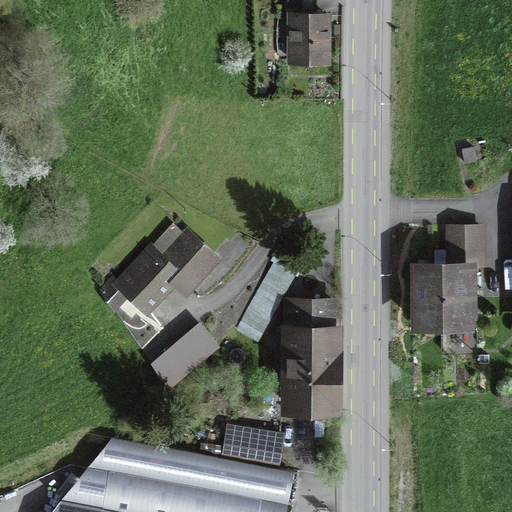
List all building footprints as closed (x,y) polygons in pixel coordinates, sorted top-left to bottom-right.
[(311,15),(311,10),(315,10),(315,0),(290,0),(290,60),(328,59),(328,15),(311,15)] [(465,162),(476,160),(473,146),(462,149),(465,162)] [(449,226),(449,265),(417,265),(418,323),(467,322),(466,259),(481,259),(481,226),(449,226)] [(216,258),(187,231),(158,262),(148,253),(120,284),(148,309),(175,280),(186,290),(216,258)] [(335,406),(333,301),(289,301),(289,406),(335,406)] [(153,364),(168,387),(217,344),(201,324),(153,364)] [(231,428),(226,457),(246,460),(248,446),(278,451),(280,436),(231,428)] [(258,511),(267,466),(113,437),(51,511),(258,511)] [(248,446),(246,460),(276,464),(278,451),(248,446)]
